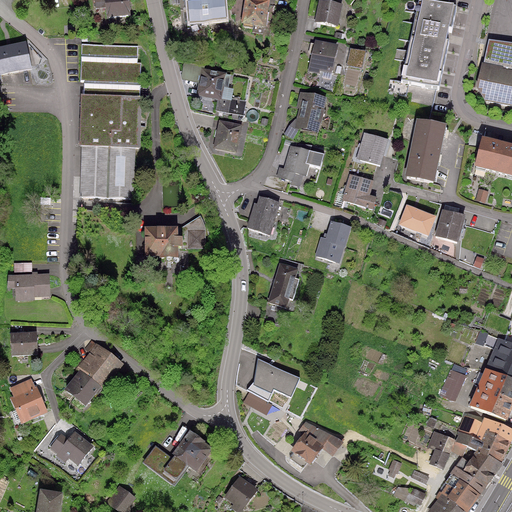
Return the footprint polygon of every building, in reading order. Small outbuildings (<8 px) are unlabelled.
[(127,14),(124,0),(107,0),(109,16),(127,14)] [(228,24),(226,0),(211,0),(185,2),(187,27),(228,24)] [(252,0),(246,0),(242,26),(268,30),(272,3),(252,0)] [(344,6),(323,3),(319,24),(340,28),(344,6)] [(420,3),(402,83),(439,91),(457,11),(420,3)] [(511,45),(490,42),(477,91),(487,106),(511,111),(511,45)] [(338,47),(317,43),(311,73),(333,77),(338,47)] [(23,44),(0,49),(0,74),(29,68),(23,44)] [(88,46),(81,200),(133,203),(140,48),(88,46)] [(202,70),(198,95),(224,99),(228,74),(202,70)] [(327,97),(302,92),(295,127),(320,132),(327,97)] [(419,122),(406,179),(435,185),(447,128),(419,122)] [(239,126),(220,123),(215,147),(235,150),(239,126)] [(389,140),(364,134),(358,161),(383,167),(389,140)] [(511,177),(511,148),(483,140),(475,168),(511,177)] [(313,153),(290,148),(286,170),(280,168),(277,182),(306,188),(313,153)] [(376,185),(350,177),(341,202),(375,214),(380,200),(372,198),(376,185)] [(278,202),(257,196),(249,230),(269,235),(278,202)] [(428,236),(434,219),(408,209),(401,226),(428,236)] [(466,217),(443,211),(436,237),(460,243),(466,217)] [(326,241),(320,239),(314,260),(341,268),(353,231),(331,224),(326,241)] [(180,231),(149,230),(148,256),(179,257),(180,231)] [(296,272),(279,267),(270,302),(287,306),(296,272)] [(47,275),(9,277),(10,287),(15,286),(16,299),(49,297),(47,275)] [(12,334),(12,359),(39,358),(38,334),(12,334)] [(488,371),(472,409),(506,423),(511,409),(511,346),(500,341),(488,371)] [(81,374),(66,393),(85,409),(102,389),(108,393),(126,368),(95,347),(77,372),(81,374)] [(298,379),(259,362),(255,386),(272,393),(274,389),(291,397),(298,379)] [(455,401),(465,377),(451,371),(441,395),(455,401)] [(7,391),(24,427),(48,415),(31,380),(7,391)] [(249,393),(244,403),(267,415),(272,405),(249,393)] [(443,496),(431,511),(430,511),(467,511),(474,504),(479,497),(483,492),(490,482),(502,465),(499,464),(502,458),(507,448),(511,438),(511,436),(511,431),(492,422),(487,432),(480,429),(474,439),(481,442),(484,443),(469,463),(463,461),(439,494),(443,496)] [(305,435),(293,451),(311,464),(322,449),(334,458),(342,444),(307,423),(300,432),(305,435)] [(474,439),(459,433),(456,440),(477,451),(481,442),(474,439)] [(61,435),(49,450),(77,472),(95,450),(74,434),(69,441),(61,435)] [(454,442),(435,434),(429,447),(437,450),(432,465),(443,469),(451,450),(454,442)] [(158,449),(148,464),(174,482),(184,467),(193,473),(208,452),(185,435),(170,457),(158,449)] [(400,463),(394,461),(388,475),(395,478),(400,463)] [(429,476),(414,470),(412,477),(426,483),(429,476)] [(241,480),(227,499),(243,511),(258,492),(241,480)] [(121,511),(124,511),(136,497),(121,485),(108,501),(121,511)] [(398,487),(394,496),(418,508),(425,494),(417,489),(398,487)] [(41,491),(36,511),(61,511),(64,496),(41,491)]
